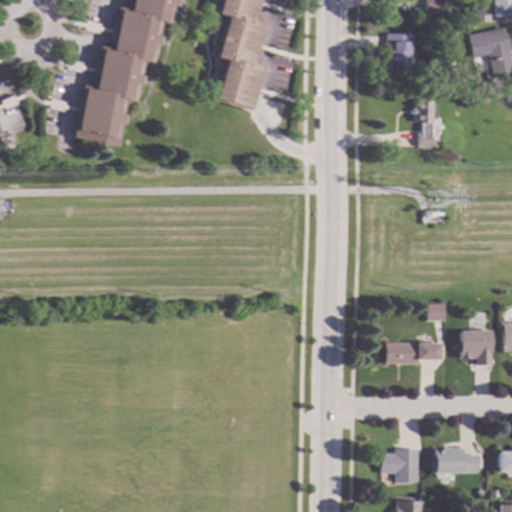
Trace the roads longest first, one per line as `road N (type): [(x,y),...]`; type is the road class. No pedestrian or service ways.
road 1 (tertiary): [(323,511),(333,0)]
road 2 (residential): [(511,410),(326,412)]
